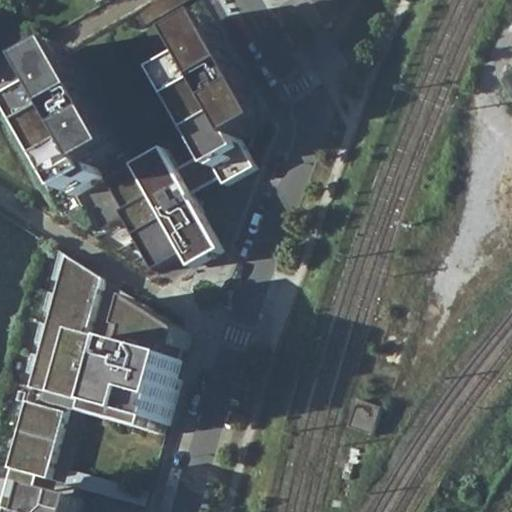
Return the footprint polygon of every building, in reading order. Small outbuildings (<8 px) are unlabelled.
[(156,0),(125,18),(133,33),(191,0),(156,0)] [(56,90),(26,107),(77,196),(107,179),(127,215),(160,272),(190,255),(197,269),(228,252),(220,239),(197,197),(226,180),(229,186),(260,169),(250,152),(243,139),(273,122),(213,17),(182,34),(195,56),(165,73),(211,154),(182,170),(170,150),(141,166),(138,162),(87,72),(73,48),(68,51),(42,65),(45,69),(56,90)] [(38,375),(13,469),(39,476),(52,480),(107,279),(63,252),(55,280),(64,282),(60,295),(51,293),(46,311),(55,313),(52,325),(43,323),(38,342),(47,344),(44,356),(35,354),(30,373),(38,375)] [(90,404),(171,426),(183,380),(188,362),(180,360),(183,349),(192,351),(196,335),(141,301),(128,346),(108,340),(90,404)] [(377,438),(387,408),(362,399),(352,428),(377,438)] [(13,469),(9,481),(35,488),(39,476),(13,469)] [(35,488),(9,481),(1,511),(87,511),(90,503),(35,488)]
